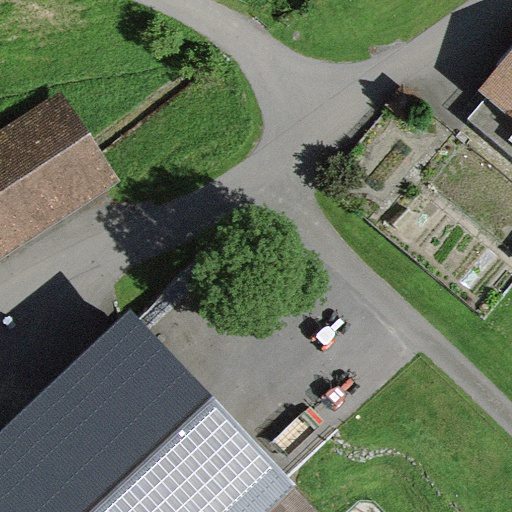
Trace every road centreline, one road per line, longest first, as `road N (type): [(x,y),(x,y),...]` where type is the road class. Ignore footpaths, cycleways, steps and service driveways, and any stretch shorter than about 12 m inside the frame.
road 1 (unclassified): [(0,303),(160,233),(269,173),(323,124)]
road 2 (unclassified): [(160,0),(250,49),(323,124)]
